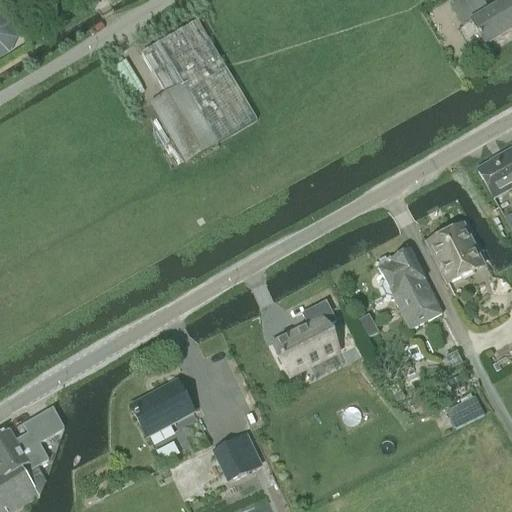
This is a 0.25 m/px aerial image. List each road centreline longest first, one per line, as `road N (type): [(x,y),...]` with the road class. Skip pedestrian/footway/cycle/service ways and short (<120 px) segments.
road 1 (tertiary): [(0,413),(511,119)]
road 2 (unclassified): [(0,101),(170,0)]
